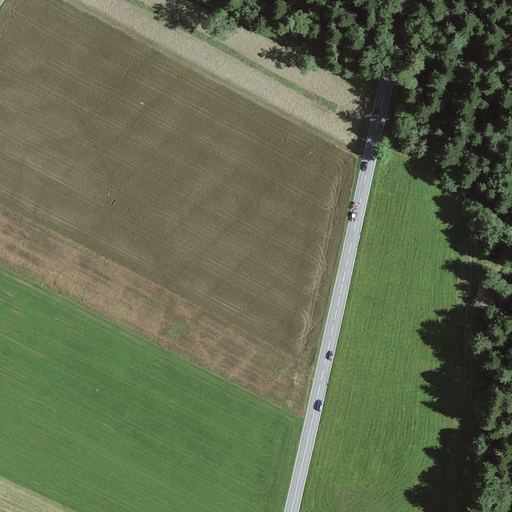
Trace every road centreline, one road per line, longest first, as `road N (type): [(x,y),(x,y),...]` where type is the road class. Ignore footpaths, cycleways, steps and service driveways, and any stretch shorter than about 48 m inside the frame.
road 1 (secondary): [(292,511),(404,0)]
road 2 (track): [(442,511),(457,496),(469,458),(462,349),(471,248),(447,177),(416,156),(372,143)]
